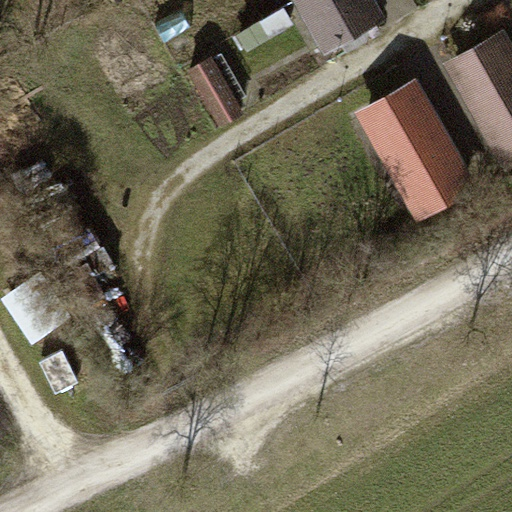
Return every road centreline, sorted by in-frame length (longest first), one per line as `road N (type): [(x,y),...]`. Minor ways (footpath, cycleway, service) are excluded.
road 1 (track): [(203,417),(156,325),(144,280),(144,246),(166,194),(207,159),(472,0)]
road 2 (track): [(74,484),(0,389)]
